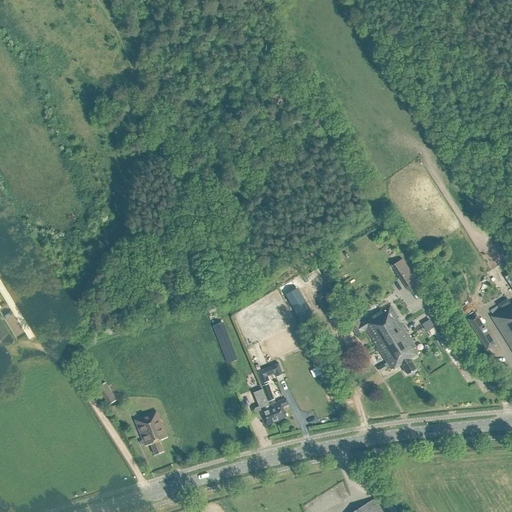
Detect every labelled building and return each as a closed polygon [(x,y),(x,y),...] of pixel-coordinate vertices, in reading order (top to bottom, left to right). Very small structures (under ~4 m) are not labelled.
[(499,243),(505,241),(500,231),(495,234),(499,243)] [(420,285),(402,258),(391,265),(409,292),(420,285)] [(297,288),(285,295),(300,321),(312,315),(297,288)] [(327,288),(321,291),(330,306),(336,303),(327,288)] [(501,310),(505,307),(502,301),(497,304),(501,310)] [(511,303),(491,317),(511,350),(511,303)] [(366,329),(376,346),(396,333),(395,331),(402,326),(389,305),(360,323),(354,315),(346,320),(356,335),(366,329)] [(466,316),(478,336),(486,331),(474,311),(466,316)] [(427,330),(436,324),(432,317),(423,323),(427,330)] [(0,362),(1,364),(9,358),(3,348),(13,342),(0,321),(0,362)] [(227,365),(236,362),(222,324),(212,328),(227,365)] [(419,353),(402,326),(395,331),(396,333),(376,346),(386,363),(378,368),(380,372),(389,366),(391,370),(400,364),(407,375),(416,369),(409,359),(419,353)] [(260,367),(267,364),(258,340),(251,343),(260,367)] [(278,363),(257,372),(262,384),(269,381),(267,376),(275,373),(276,377),(282,374),(278,363)] [(107,406),(116,400),(104,383),(96,389),(107,406)] [(286,417),(282,407),(288,404),(285,398),(275,402),(268,384),(262,386),(263,389),(262,389),(276,422),(286,417)] [(259,419),(262,418),(265,426),(276,422),(262,389),(253,393),(259,407),(254,408),(253,411),(256,418),(259,419)] [(115,405),(109,409),(113,415),(119,412),(115,405)] [(159,441),(167,437),(156,411),(134,420),(142,440),(139,441),(141,444),(144,443),(145,446),(150,444),(154,455),(163,451),(159,441)] [(381,511),(374,499),(352,511),(381,511)]
